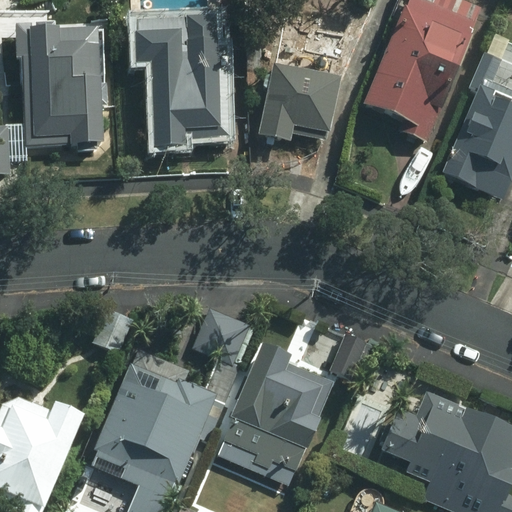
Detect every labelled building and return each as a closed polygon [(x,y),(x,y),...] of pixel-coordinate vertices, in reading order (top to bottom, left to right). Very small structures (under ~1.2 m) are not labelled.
[(442,0),(404,0),(361,106),(400,122),(396,133),(422,144),(475,13),(442,0)] [(320,143),(343,30),(279,17),(255,138),(284,143),(286,135),(320,143)] [(130,67),(146,66),(149,149),(179,147),(178,140),(223,138),(219,53),(209,54),(208,23),(131,27),(132,39),(128,38),(130,67)] [(21,35),(15,43),(22,148),(74,145),(74,154),(92,152),(92,144),(98,144),(90,33),(49,35),(49,33),(21,35)] [(499,202),(511,170),(511,96),(511,97),(487,87),(497,65),(480,58),(465,93),(472,96),(439,177),(499,202)] [(0,87),(15,87),(15,72),(0,72),(0,87)] [(11,130),(0,130),(0,178),(9,179),(11,130)] [(341,160),(324,157),(319,183),(337,186),(341,160)] [(248,161),(208,160),(208,172),(248,172),(248,161)] [(98,309),(89,345),(119,353),(128,317),(98,309)] [(247,328),(208,311),(191,350),(217,361),(203,396),(179,386),(183,374),(135,353),(127,370),(126,369),(90,453),(94,454),(92,460),(122,472),(118,481),(136,488),(125,511),(159,511),(170,487),(173,488),(211,400),(220,403),(235,367),(231,366),(247,328)] [(363,347),(343,338),(328,373),(348,381),(363,347)] [(296,364),(257,348),(227,421),(230,421),(215,456),(263,476),(268,462),(291,472),(326,387),(292,373),(296,364)] [(511,434),(423,398),(413,421),(394,413),(377,453),(454,486),(444,509),(451,511),(511,511),(511,499),(503,496),(511,474),(511,434)] [(0,503),(20,511),(37,511),(76,420),(49,409),(46,416),(14,403),(0,408),(0,503)]
